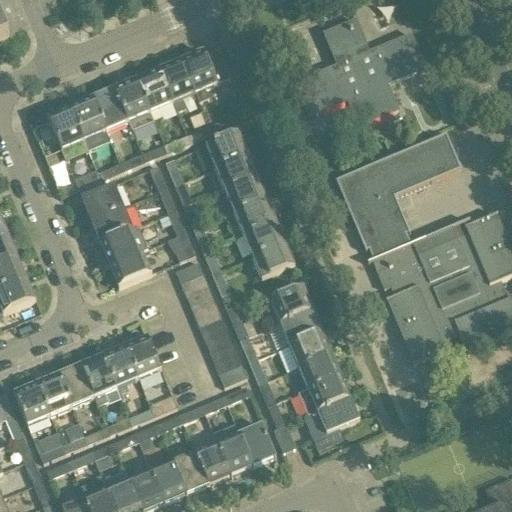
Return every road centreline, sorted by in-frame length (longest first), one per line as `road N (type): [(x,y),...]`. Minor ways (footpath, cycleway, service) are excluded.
road 1 (residential): [(0,356),(53,333),(68,314),(68,290),(0,134)]
road 2 (residential): [(59,65),(213,0)]
